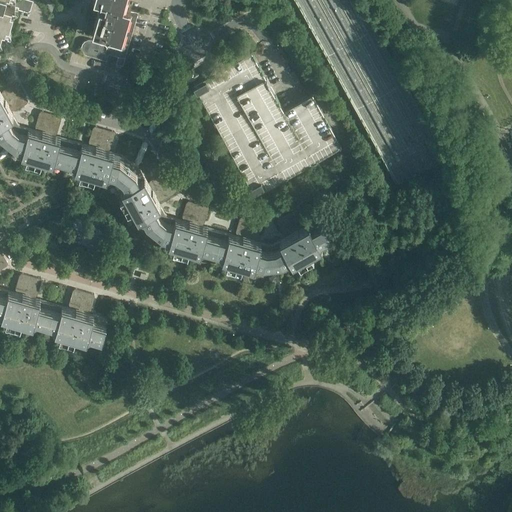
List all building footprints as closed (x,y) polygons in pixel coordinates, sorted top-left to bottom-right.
[(5,31),(6,26),(9,27),(15,6),(19,7),(20,0),(93,0),(106,4),(104,10),(99,9),(92,32),(99,34),(99,38),(102,38),(104,36),(105,36),(104,39),(100,42),(91,39),(88,39),(85,41),(82,43),(82,44),(82,45),(81,47),(81,48),(81,49),(82,50),(82,51),(83,53),(84,54),(85,54),(86,55),(87,55),(107,61),(109,53),(118,56),(116,63),(117,64),(116,66),(120,67),(121,65),(123,65),(124,61),(126,61),(127,58),(125,58),(138,12),(123,8),(125,0),(0,0),(0,138),(5,143),(13,149),(21,152),(20,157),(52,166),(53,161),(66,165),(73,140),(55,135),(36,129),(21,125),(17,122),(11,110),(1,93),(0,90),(0,38),(3,30),(5,31)] [(341,146),(312,93),(297,102),(283,109),(270,85),(266,78),(252,52),(194,84),(195,86),(193,87),(197,93),(198,92),(250,186),(248,187),(252,193),(253,192),(254,194),(341,146)] [(28,101),(18,83),(15,83),(3,90),(1,93),(11,110),(14,110),(26,104),(28,101)] [(57,132),(61,119),(61,116),(41,110),(39,113),(35,126),(36,129),(55,135),(57,132)] [(165,212),(158,200),(161,200),(173,194),(175,191),(165,173),(162,174),(150,180),(148,183),(141,169),(138,166),(122,154),(109,150),(111,147),(115,135),(114,131),(95,126),(92,128),(89,141),(89,144),(73,140),(66,165),(75,167),(73,172),(105,182),(107,176),(114,179),(118,181),(120,185),(122,188),(117,191),(133,220),(138,218),(142,225),(156,236),(160,239),(168,242),(167,247),(199,256),(200,251),(214,255),(221,230),(202,225),(205,222),(208,209),(208,206),(188,200),(186,203),(182,216),(183,219),(168,215),(165,212)] [(295,267),(318,254),(324,251),(321,246),(334,239),(321,216),(308,224),(304,226),(304,223),(297,211),(295,209),(277,219),(277,222),(284,234),(286,236),(273,243),(268,244),(256,240),(258,238),(262,225),(261,221),(242,216),(239,218),(236,231),(236,234),(221,230),(214,255),(222,257),(220,262),(252,272),(254,266),(261,269),(274,267),(285,266),(292,262),(295,267)] [(47,327),(54,302),(47,301),(35,297),(38,295),(41,282),(41,278),(21,273),(19,275),(15,288),(16,291),(6,289),(1,287),(0,286),(0,269),(6,266),(8,263),(0,248),(0,313),(1,314),(0,318),(0,319),(32,329),(33,323),(47,327)] [(102,340),(108,318),(93,314),(89,312),(91,310),(95,297),(94,294),(75,288),(72,291),(69,304),(69,307),(54,302),(47,327),(55,329),(53,335),(85,344),(87,339),(98,342),(97,347),(107,350),(109,342),(102,340)]
